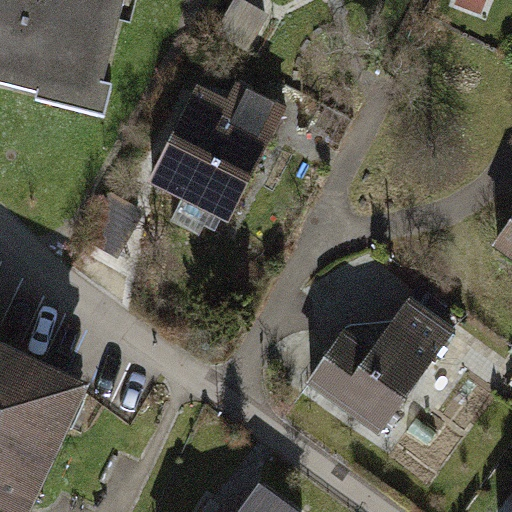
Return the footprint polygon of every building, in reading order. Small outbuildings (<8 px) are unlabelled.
[(0,0),(0,118),(21,124),(19,135),(91,153),(100,118),(86,114),(112,14),(71,3),(72,0),(0,0)] [(368,0),(399,16),(407,0),(368,0)] [(229,106),(198,91),(148,186),(231,226),(288,112),(238,89),(229,106)] [(142,213),(115,197),(90,241),(117,257),(142,213)] [(511,225),(476,277),(511,302),(511,225)] [(450,333),(406,302),(369,355),(340,334),(305,384),(378,436),(450,333)] [(0,511),(33,511),(86,395),(0,356),(0,511)] [(301,511),(264,483),(241,511),(301,511)]
